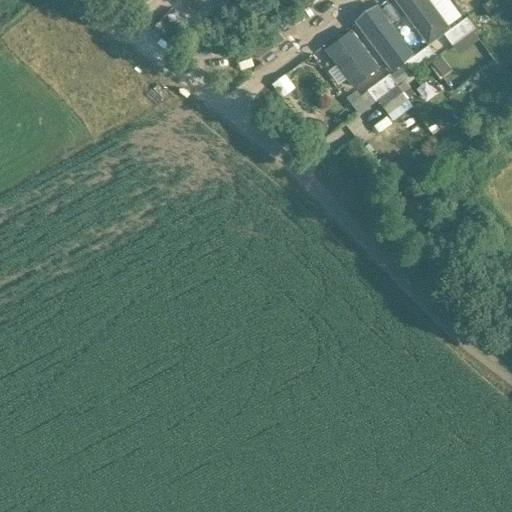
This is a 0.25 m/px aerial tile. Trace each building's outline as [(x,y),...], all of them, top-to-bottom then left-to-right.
[(183,0),(182,1),(195,14),(208,0),(183,0)] [(430,0),(395,0),(429,45),(451,28),(430,0)] [(456,0),(477,28),(491,18),(476,0),(456,0)] [(511,0),(490,0),(483,5),(492,17),(493,16),(511,2),(511,0)] [(379,4),(355,22),(391,71),(415,53),(394,25),(403,19),(392,4),(383,10),(379,4)] [(468,18),(445,35),(453,45),(475,29),(468,18)] [(352,29),(325,50),(354,87),(380,67),(352,29)] [(196,30),(190,36),(198,44),(204,38),(196,30)] [(429,46),(407,62),(415,73),(436,58),(437,57),(429,46)] [(361,96),(351,103),(359,114),(376,101),(379,100),(389,114),(408,100),(408,99),(398,86),(397,84),(398,83),(391,74),(390,75),(368,90),(369,91),(361,96)]
